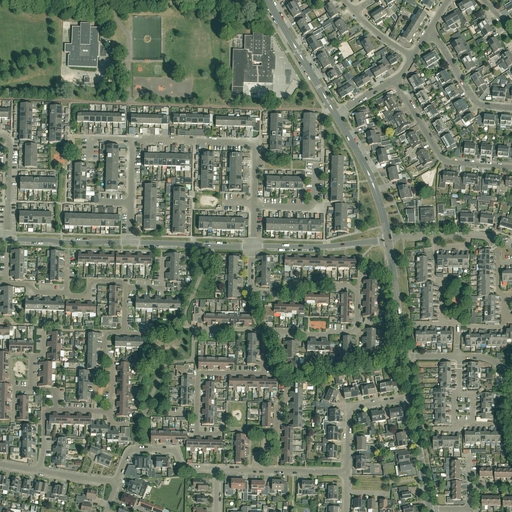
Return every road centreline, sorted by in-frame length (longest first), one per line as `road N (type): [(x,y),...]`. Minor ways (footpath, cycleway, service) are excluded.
road 1 (residential): [(254,205),(249,143),(132,139)]
road 2 (residential): [(511,167),(445,160),(394,79)]
road 3 (residential): [(197,415),(202,372),(264,371),(267,328)]
road 4 (tertiary): [(388,239),(374,184),(335,114)]
road 5 (unclassified): [(252,246),(388,239)]
road 6 (tertiary): [(335,114),(268,0)]
road 7 (residential): [(216,468),(187,468),(171,450),(133,449),(116,481)]
road 8 (residential): [(349,468),(352,409),(414,397)]
road 9 (unclassified): [(7,239),(129,243)]
road 10 (residential): [(511,107),(478,104),(428,31)]
road 11 (unclassified): [(129,243),(250,246)]
